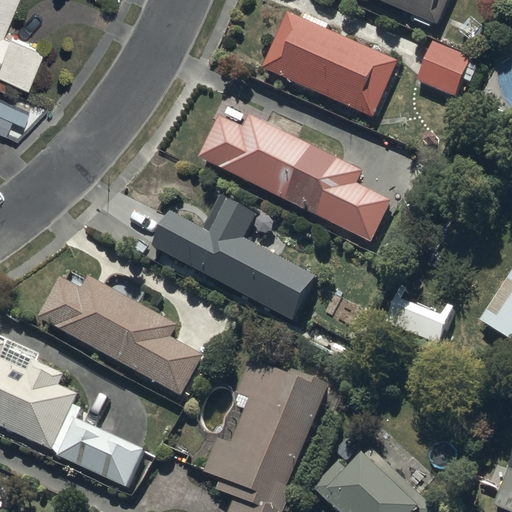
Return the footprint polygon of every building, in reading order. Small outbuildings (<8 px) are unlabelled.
[(0,0),(0,74),(29,86),(44,49),(5,33),(18,0),(0,0)] [(365,0),(443,31),(455,0),(365,0)] [(400,70),(290,22),(267,75),(377,123),(400,70)] [(474,64),(434,48),(419,87),(459,102),(474,64)] [(366,178),(253,123),(247,134),(222,122),(201,165),(374,250),(395,207),(360,190),(366,178)] [(215,243),(175,220),(157,255),(296,327),(318,285),(248,248),(261,223),(232,209),(215,243)] [(511,279),(482,325),(511,345),(511,279)] [(180,333),(90,286),(84,296),(65,286),(45,323),(62,332),(59,337),(184,403),(206,361),(174,344),(180,333)] [(0,434),(61,462),(60,464),(74,470),(72,474),(82,479),(84,475),(130,495),(147,457),(79,427),(85,415),(76,412),(81,401),(61,392),(66,381),(40,369),(43,363),(10,348),(9,350),(0,346),(0,434)] [(222,450),(208,481),(224,488),(220,499),(237,508),(235,511),(290,511),(296,498),(288,495),(331,392),(255,361),(238,402),(254,409),(235,456),(222,450)] [(352,481),(341,471),(317,497),(332,511),(430,511),(375,458),(352,481)] [(511,511),(511,475),(511,477),(498,510),(503,511),(511,511)]
